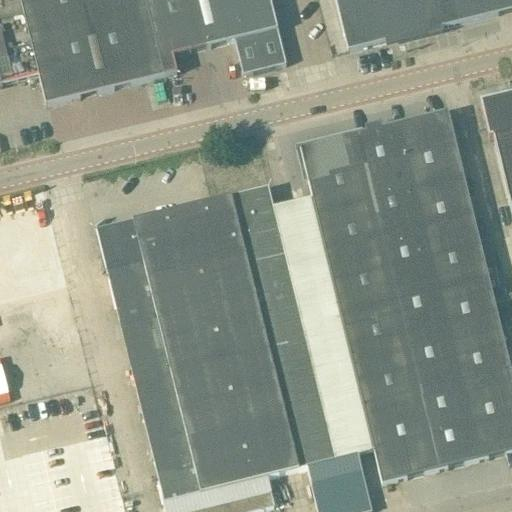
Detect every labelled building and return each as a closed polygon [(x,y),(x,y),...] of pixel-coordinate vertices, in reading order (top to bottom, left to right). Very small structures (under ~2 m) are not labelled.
[(0,0),(0,89),(39,80),(18,0),(0,0)] [(18,0),(39,80),(46,110),(177,77),(173,61),(235,45),(243,80),(286,69),(268,0),(18,0)] [(443,36),(442,32),(511,15),(511,0),(334,0),(348,55),(385,46),(386,50),(443,36)] [(511,99),(481,107),(489,144),(494,143),(511,216),(511,99)] [(332,353),(359,461),(374,457),(382,489),(511,457),(511,377),(448,117),(383,133),(380,129),(376,126),(372,126),(369,128),(367,130),(366,132),(366,137),(363,138),(362,133),(295,149),(303,187),(308,185),(312,203),(295,207),(332,353)] [(164,509),(359,461),(332,353),(295,207),(273,212),(268,193),(97,235),(164,509)] [(274,511),(271,497),(210,511),(274,511)]
